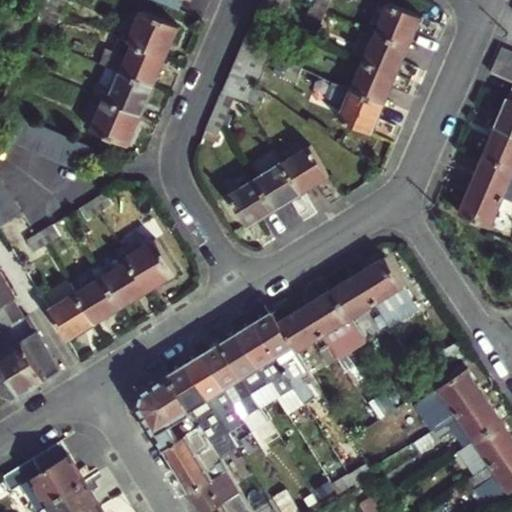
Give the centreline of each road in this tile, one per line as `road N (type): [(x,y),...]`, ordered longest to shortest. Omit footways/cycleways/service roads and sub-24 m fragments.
road 1 (residential): [(241,289),(186,195),(175,151),(236,0)]
road 2 (residential): [(399,198),(488,0)]
road 3 (residential): [(241,289),(399,198)]
road 4 (residential): [(399,198),(497,344)]
road 5 (residential): [(92,382),(241,289)]
road 6 (unknown): [(92,382),(0,242)]
road 7 (residential): [(171,511),(92,382)]
